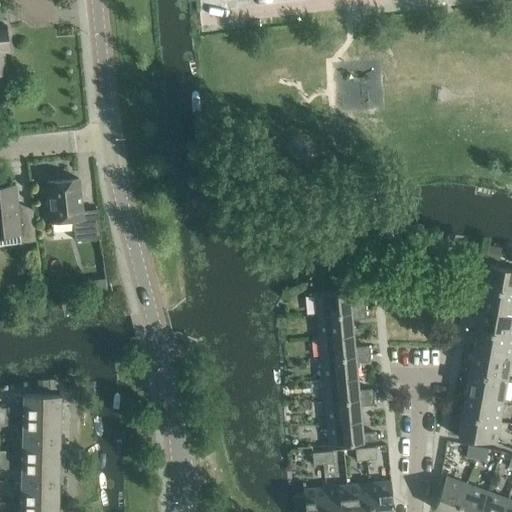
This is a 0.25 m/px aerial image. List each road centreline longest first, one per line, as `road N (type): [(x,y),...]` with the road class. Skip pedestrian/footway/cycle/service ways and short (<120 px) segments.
road 1 (unclassified): [(186,511),(162,355),(106,135)]
road 2 (residential): [(213,18),(366,0)]
road 3 (residential): [(411,511),(422,375)]
road 4 (unclassified): [(106,135),(94,0)]
